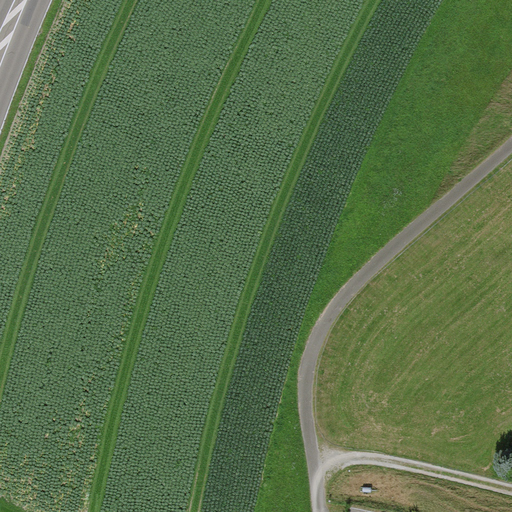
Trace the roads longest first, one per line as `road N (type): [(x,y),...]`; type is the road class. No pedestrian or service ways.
road 1 (track): [(511,144),(367,273),(322,329),(305,386),(322,511)]
road 2 (track): [(511,490),(388,461),(314,462)]
